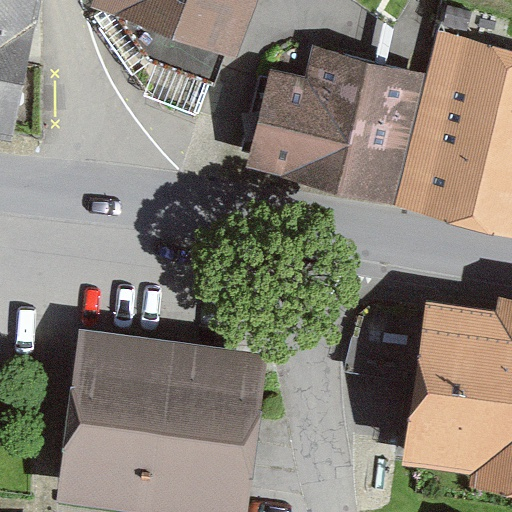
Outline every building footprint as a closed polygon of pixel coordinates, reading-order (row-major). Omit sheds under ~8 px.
[(30,0),(0,0),(0,137),(5,139),(30,0)] [(92,0),(90,9),(227,60),(250,0),(92,0)] [(344,0),(377,20),(389,0),(344,0)] [(511,50),(469,39),(441,144),(421,139),(409,184),(511,210),(511,50)] [(260,78),(243,145),(382,179),(409,67),(326,46),(315,92),(260,78)] [(407,368),(394,454),(483,469),(484,466),(511,469),(511,303),(508,303),(507,309),(440,298),(438,312),(379,303),(362,309),(356,318),(346,358),(407,368)] [(71,329),(50,503),(128,511),(232,511),(247,386),(252,350),(71,329)]
